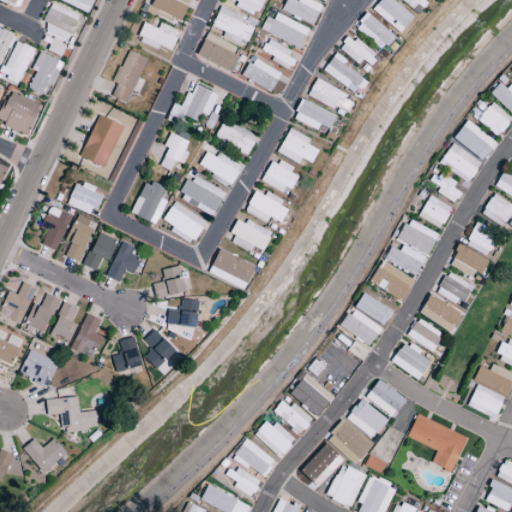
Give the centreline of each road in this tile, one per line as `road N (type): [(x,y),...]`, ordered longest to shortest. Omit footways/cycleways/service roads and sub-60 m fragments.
road 1 (residential): [(511,147),(375,365),(281,477),(262,511)]
road 2 (residential): [(122,0),(0,244)]
road 3 (residential): [(511,445),(375,365)]
road 4 (residential): [(0,248),(126,309)]
